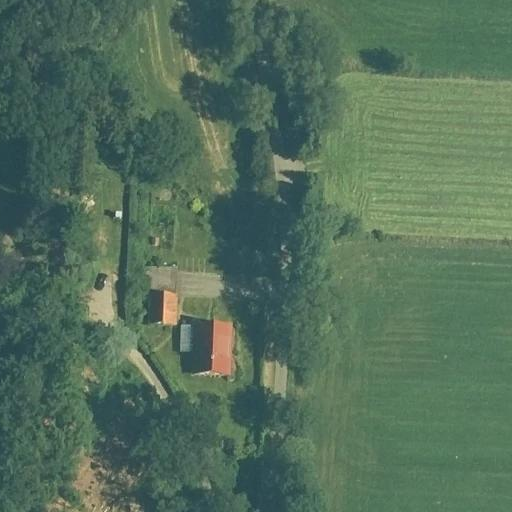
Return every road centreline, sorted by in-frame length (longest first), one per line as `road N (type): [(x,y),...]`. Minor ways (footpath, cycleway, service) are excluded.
road 1 (residential): [(275,511),(288,263),(282,141),(257,0)]
road 2 (residential): [(230,511),(99,315),(101,247)]
